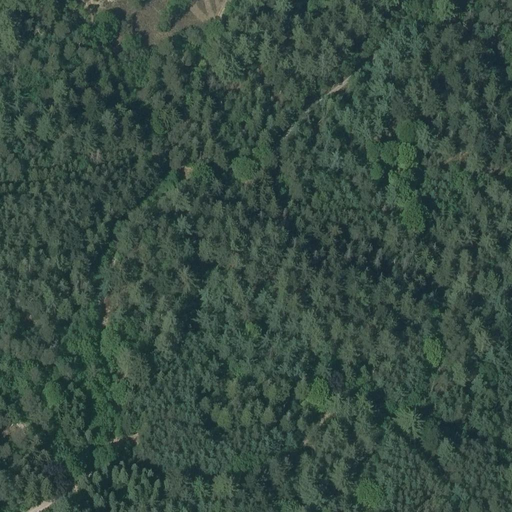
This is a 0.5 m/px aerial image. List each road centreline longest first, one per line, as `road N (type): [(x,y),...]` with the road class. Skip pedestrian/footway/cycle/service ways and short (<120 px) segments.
road 1 (track): [(0,197),(167,165),(183,79),(235,0)]
road 2 (track): [(345,390),(225,376),(211,364),(195,224),(182,188)]
road 3 (track): [(182,188),(273,148),(415,0)]
road 4 (track): [(106,458),(190,491),(247,486),(275,470),(345,390)]
road 5 (track): [(182,188),(123,108),(106,62),(52,0)]
road 6 (track): [(511,450),(376,401)]
road 7 (track): [(461,511),(376,401)]
